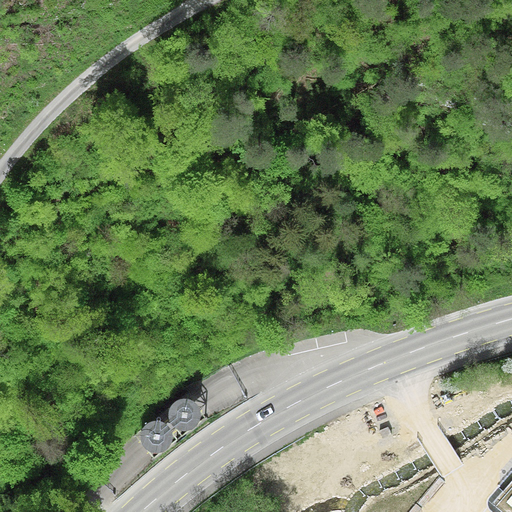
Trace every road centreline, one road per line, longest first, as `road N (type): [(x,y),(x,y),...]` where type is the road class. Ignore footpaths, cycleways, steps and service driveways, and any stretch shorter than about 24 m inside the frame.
road 1 (primary): [(138,511),(240,430),(388,361),(511,319)]
road 2 (track): [(0,172),(78,85),(200,0)]
